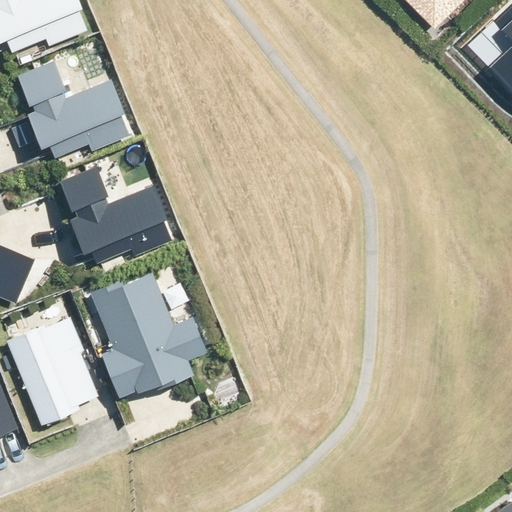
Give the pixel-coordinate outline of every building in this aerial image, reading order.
[(95,30),(84,0),(0,0),(0,52),(4,63),(62,42),(95,30)] [(420,0),(433,13),(445,0),(420,0)] [(511,2),(493,21),(511,40),(511,45),(491,66),(511,87),(511,2)] [(142,136),(120,72),(73,87),(66,67),(23,82),(50,166),(142,136)] [(173,234),(156,186),(115,201),(105,174),(65,188),(92,263),(173,234)] [(0,296),(14,303),(33,259),(0,245),(0,296)] [(164,251),(81,285),(126,391),(208,357),(164,251)] [(60,291),(0,315),(0,320),(38,416),(100,391),(60,291)] [(0,375),(0,426),(18,420),(0,375)]
